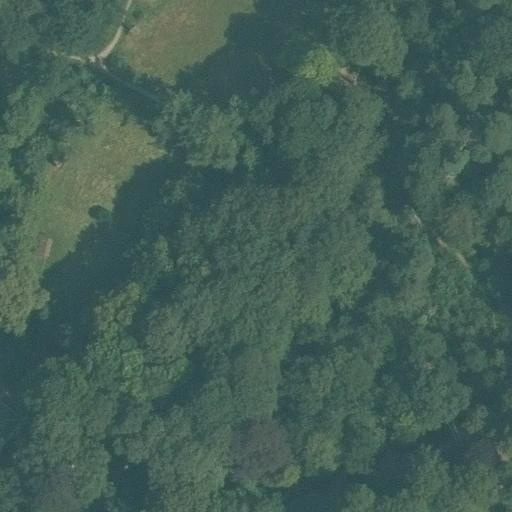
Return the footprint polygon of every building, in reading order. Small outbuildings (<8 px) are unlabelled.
[(49,237),(40,235),(33,257),(43,259),(49,237)] [(0,323),(11,308),(0,299),(0,323)] [(99,426),(116,437),(135,407),(118,396),(99,426)] [(0,454),(20,428),(0,412),(0,401),(0,402),(0,401),(0,454)] [(124,496),(132,486),(105,465),(97,476),(124,496)] [(111,510),(112,508),(114,506),(109,497),(101,491),(92,492),(88,500),(91,509),(100,511),(111,510)]
